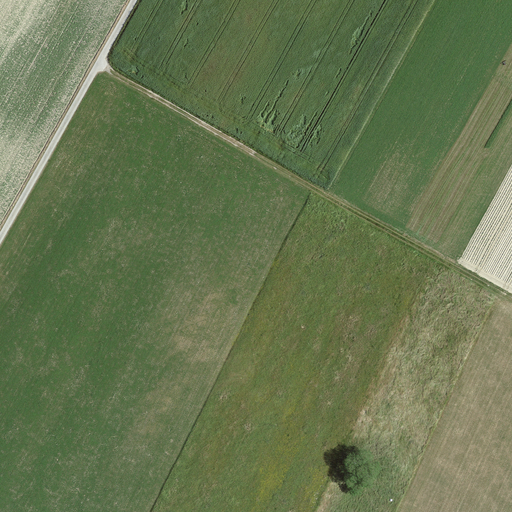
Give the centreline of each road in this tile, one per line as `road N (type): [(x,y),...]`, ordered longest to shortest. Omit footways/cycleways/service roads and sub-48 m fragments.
road 1 (track): [(99,63),(511,299)]
road 2 (track): [(0,238),(134,0)]
